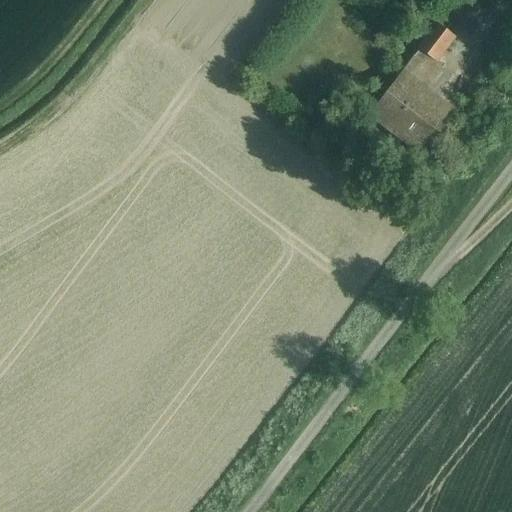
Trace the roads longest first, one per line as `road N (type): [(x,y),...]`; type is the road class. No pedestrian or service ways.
road 1 (unclassified): [(246,511),(436,268)]
road 2 (unclassified): [(511,170),(436,268)]
